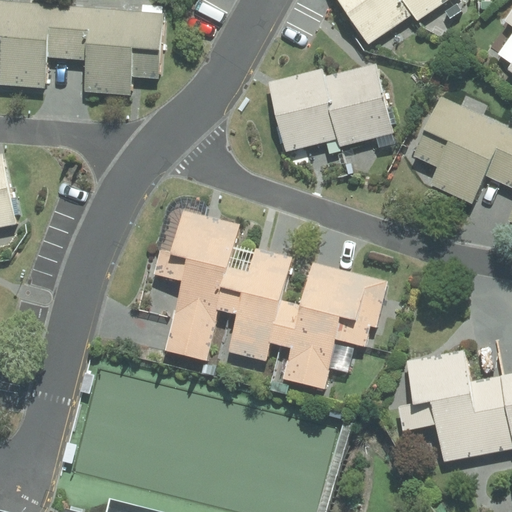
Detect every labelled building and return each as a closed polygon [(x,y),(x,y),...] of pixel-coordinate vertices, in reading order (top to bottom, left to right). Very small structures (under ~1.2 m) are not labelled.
[(340,0),(369,47),(415,18),(419,24),(457,0),(340,0)] [(511,0),(501,16),(507,20),(483,55),(511,74),(511,0)] [(91,64),(89,95),(136,98),(137,78),(164,79),(168,6),(146,5),(145,14),(0,2),(0,67),(1,67),(0,77),(0,88),(48,91),(50,61),(91,64)] [(327,69),(272,83),(293,167),(311,163),(307,150),(338,142),(340,149),(376,140),(379,150),(399,145),(379,65),(329,78),(327,69)] [(511,129),(443,98),(415,159),(438,169),(430,185),(474,205),(486,178),(511,190),(511,221),(511,223),(511,222),(511,129)] [(0,232),(17,230),(5,160),(0,160),(0,232)] [(244,224),(187,210),(176,253),(166,250),(159,277),(185,283),(168,354),(209,364),(222,314),(241,318),(232,355),(268,363),(273,344),(295,349),(287,383),(327,392),(333,370),(355,375),(362,347),(369,348),(374,329),(379,330),(391,283),(315,264),(305,308),(284,302),(294,259),(239,246),(244,224)] [(511,376),(474,383),(469,353),(409,364),(412,378),(405,379),(410,405),(401,406),(405,430),(441,424),(448,461),(511,449),(511,376)] [(159,511),(113,500),(109,511),(3,511),(0,511),(159,511)]
